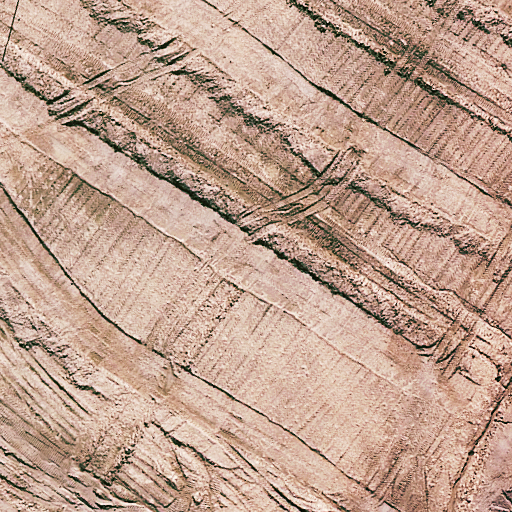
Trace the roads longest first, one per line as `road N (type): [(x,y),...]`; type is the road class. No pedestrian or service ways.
road 1 (secondary): [(86,0),(338,511)]
road 2 (secondary): [(212,511),(0,77)]
